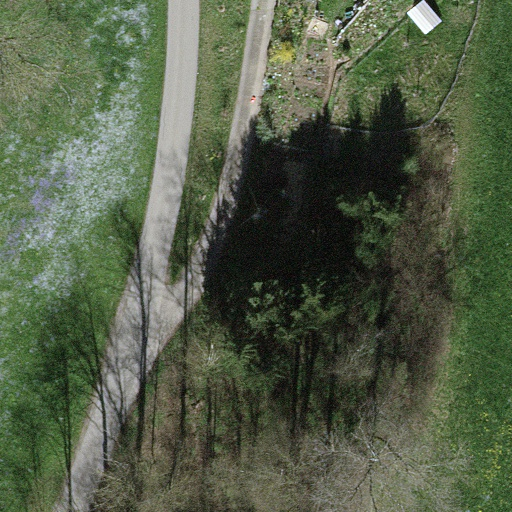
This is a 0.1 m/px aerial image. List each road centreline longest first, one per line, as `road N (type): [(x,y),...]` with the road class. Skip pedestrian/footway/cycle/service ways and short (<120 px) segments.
road 1 (unclassified): [(180,0),(167,194),(134,333),(74,511)]
road 2 (track): [(262,0),(224,211),(163,336),(116,394)]
